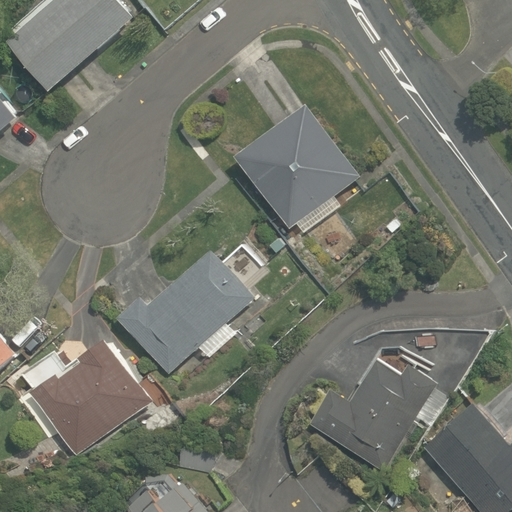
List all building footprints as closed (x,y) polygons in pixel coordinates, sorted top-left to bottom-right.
[(127,0),(62,0),(15,40),(13,42),(55,91),(81,69),(142,17),(127,0)] [(0,138),(24,120),(0,89),(0,138)] [(242,156),(292,228),(293,227),(366,176),(315,104),(242,156)] [(393,233),(402,226),(396,219),(388,226),(393,233)] [(279,254),(289,245),(282,237),(273,246),(279,254)] [(217,249),(157,305),(147,294),(122,318),(173,373),(202,346),(210,354),(236,330),(230,323),(260,295),(217,249)] [(0,372),(22,352),(0,326),(0,372)] [(79,457),(156,402),(111,337),(75,362),(67,351),(58,357),(55,352),(27,371),(39,388),(33,392),(79,457)] [(408,375),(384,359),(357,400),(337,388),(314,423),(387,471),(444,382),(415,364),(408,375)] [(430,448),(484,511),(511,511),(511,437),(482,403),(430,448)] [(178,467),(213,472),(223,453),(181,447),(178,467)] [(211,511),(184,484),(165,503),(153,490),(130,511),(211,511)] [(395,508),(403,500),(396,492),(387,500),(395,508)]
